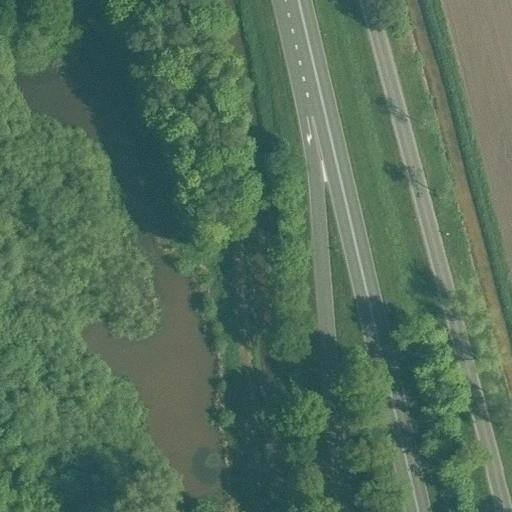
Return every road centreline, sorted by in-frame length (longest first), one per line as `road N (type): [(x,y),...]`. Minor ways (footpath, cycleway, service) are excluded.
road 1 (trunk): [(502,511),(366,0)]
road 2 (trunk): [(419,511),(328,124),(312,92)]
road 3 (trunk): [(312,92),(347,511)]
